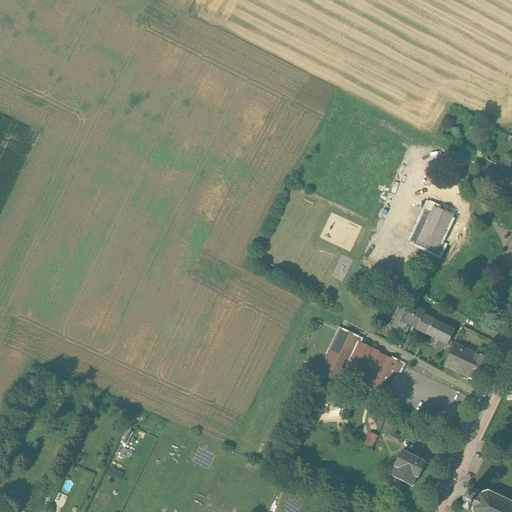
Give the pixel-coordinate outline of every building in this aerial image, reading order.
[(438,183),(425,211),(425,212),(425,214),(425,215),(426,217),(427,218),(429,219),(426,225),(423,224),(422,223),(420,224),(419,224),(418,225),(410,242),(417,245),(439,256),(444,246),(439,244),(452,217),(453,218),(454,217),(448,214),(458,194),(459,195),(460,194),(438,183)] [(410,242),(401,260),(368,254),(367,256),(403,273),(404,270),(405,270),(417,245),(410,242)] [(404,270),(403,273),(367,256),(365,255),(360,265),(406,286),(412,274),(405,270),(404,270)] [(425,313),(413,307),(406,323),(417,328),(416,329),(416,330),(425,313)] [(435,320),(424,315),(425,313),(416,330),(427,335),(435,320)] [(455,330),(435,320),(427,335),(447,345),(455,330)] [(380,353),(360,343),(362,340),(340,329),(319,374),(338,383),(340,379),(349,383),(351,380),(370,390),(372,385),(378,388),(376,391),(386,395),(390,387),(388,386),(392,376),(395,377),(398,371),(399,372),(402,365),(385,357),(384,359),(378,357),(380,353)] [(476,354),(455,344),(444,367),(478,383),(488,360),(491,354),(491,353),(490,353),(479,348),(476,354)] [(403,438),(394,434),(398,427),(391,423),(384,437),(400,445),(403,438)] [(377,437),(371,434),(365,444),(372,447),(377,437)] [(426,462),(403,451),(395,467),(397,468),(393,476),(412,486),(416,477),(418,479),(426,462)] [(110,466),(107,474),(119,479),(122,471),(110,466)] [(511,511),(511,502),(491,492),(478,495),(475,494),(477,489),(473,487),(463,508),(467,510),(469,506),(472,507),(473,511),(511,511)]
